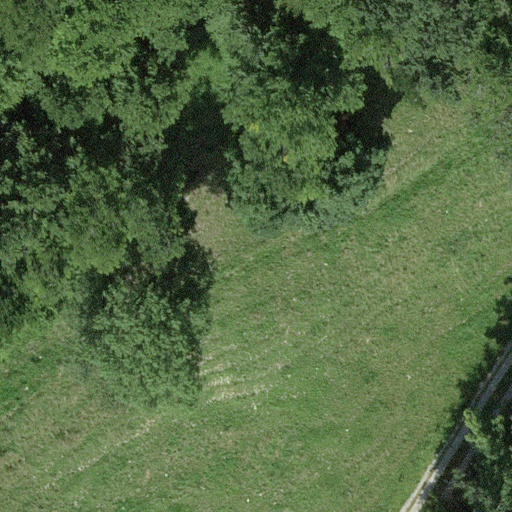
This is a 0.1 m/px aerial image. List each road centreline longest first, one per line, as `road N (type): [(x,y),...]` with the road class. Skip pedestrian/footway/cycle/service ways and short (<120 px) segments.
road 1 (track): [(0,128),(122,79),(248,0)]
road 2 (track): [(511,395),(432,511)]
